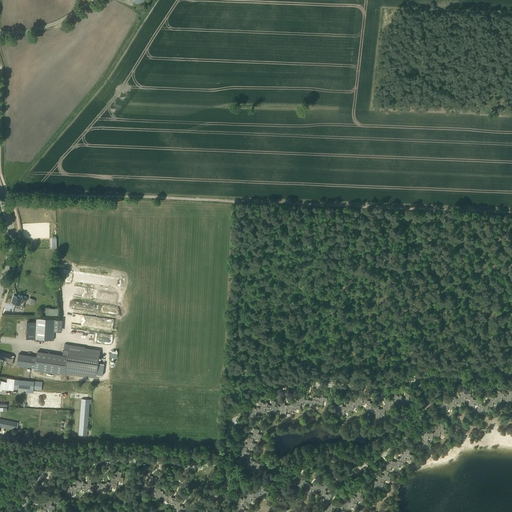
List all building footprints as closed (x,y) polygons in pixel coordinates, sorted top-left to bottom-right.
[(12,302),(15,302),(13,307),(22,309),(23,304),(24,301),(26,301),(27,297),(18,294),(18,296),(13,295),(12,302)] [(58,309),(46,308),(46,315),(58,316),(58,309)] [(36,339),(45,339),(54,339),(54,325),(61,325),(62,319),(46,318),(36,317),(36,322),(27,321),(26,338),(36,339)] [(78,338),(111,343),(111,344),(112,344),(113,335),(111,335),(111,336),(86,333),(86,334),(79,333),(78,338)] [(100,349),(64,344),(62,354),(37,350),(36,356),(18,353),(17,364),(35,367),(34,371),(60,375),(60,373),(65,374),(65,371),(96,376),(96,374),(103,375),(105,360),(99,359),(100,349)] [(0,352),(0,360),(3,362),(4,358),(7,359),(6,363),(11,364),(14,357),(11,356),(12,354),(1,351),(1,353),(0,352)] [(7,378),(7,382),(0,379),(0,389),(1,390),(2,388),(13,389),(13,388),(17,389),(17,387),(33,389),(41,390),(42,382),(7,378)] [(439,403),(438,408),(442,409),(441,411),(444,412),(444,411),(447,412),(448,408),(451,409),(452,406),(455,407),(456,403),(460,404),(461,401),(464,402),(465,398),(469,399),(468,405),(470,405),(470,407),(473,408),(474,404),(478,405),(477,411),(479,411),(479,413),(482,414),(483,410),(486,411),(488,405),(492,406),(493,403),(497,404),(497,401),(501,402),(502,398),(505,399),(505,400),(508,401),(509,398),(511,399),(511,394),(511,395),(511,392),(511,389),(509,389),(508,394),(504,393),(505,391),(502,391),(501,393),(499,392),(499,390),(497,390),(496,393),(498,393),(497,397),(496,396),(493,395),(493,397),(491,396),(488,395),(487,398),(489,398),(488,402),(487,401),(486,405),(485,404),(485,406),(481,405),(482,403),(479,402),(479,399),(476,398),(476,399),(472,398),(473,397),(470,396),(470,393),(467,393),(464,392),(464,391),(461,390),(460,393),(460,395),(459,395),(458,397),(458,398),(455,398),(455,396),(452,395),(451,398),(452,398),(451,400),(450,400),(449,403),(445,402),(444,403),(441,403),(441,404),(439,403)] [(250,413),(249,416),(255,418),(256,414),(259,415),(260,412),(264,413),(265,409),(268,410),(268,412),(271,412),(272,410),(276,411),(277,409),(281,410),(280,414),(282,415),(283,413),(286,414),(286,410),(290,411),(291,410),(294,411),(294,408),(299,409),(301,403),(306,404),(306,402),(310,403),(309,406),(314,407),(315,403),(322,405),(323,400),(326,401),(327,398),(323,396),(323,394),(321,394),(320,397),(315,396),(315,397),(313,396),(312,400),(307,399),(304,399),(305,394),(302,393),(300,398),(297,397),(296,399),(295,399),(294,404),(290,403),(290,405),(288,404),(288,405),(284,404),(283,405),(280,404),(280,406),(278,405),(278,407),(274,406),(276,401),(273,400),(271,405),(267,404),(268,403),(265,402),(265,403),(263,403),(263,402),(260,401),(259,404),(261,405),(260,408),(258,408),(258,407),(256,407),(256,408),(254,408),(254,407),(251,406),(250,409),(252,410),(251,413),(250,413)] [(335,407),(335,411),(339,412),(338,415),(340,416),(341,415),(343,415),(344,411),(348,412),(349,409),(352,410),(353,406),(357,407),(358,404),(361,405),(362,402),(366,403),(365,408),(368,409),(367,412),(369,412),(371,408),(375,409),(374,415),(375,415),(375,416),(379,417),(380,414),(385,415),(385,413),(384,413),(385,409),(389,410),(390,406),(393,407),(394,404),(398,405),(399,401),(402,402),(402,404),(405,405),(406,402),(410,403),(411,399),(408,398),(410,394),(406,393),(405,398),(401,397),(402,395),(399,394),(399,396),(397,395),(397,394),(394,394),(393,397),(394,397),(394,401),(393,400),(390,399),(390,401),(388,400),(388,399),(385,398),(384,402),(386,402),(385,405),(384,405),(383,408),(382,408),(381,409),(378,408),(379,406),(375,406),(376,403),(373,402),(372,403),(369,402),(370,400),(367,399),(367,397),(364,396),(364,397),(361,396),(361,394),(358,393),(357,397),(358,397),(357,399),(356,398),(355,401),(355,402),(352,401),(352,399),(349,398),(348,401),(349,402),(348,404),(347,403),(346,407),(342,405),(341,407),(338,406),(338,408),(335,407)] [(92,401),(82,399),(78,435),(87,436),(92,401)] [(18,422),(0,418),(0,426),(16,430),(18,422)] [(416,440),(415,443),(420,444),(419,447),(424,448),(425,444),(428,444),(429,441),(427,441),(428,438),(432,439),(433,435),(436,436),(436,435),(439,436),(440,433),(443,434),(444,431),(446,431),(446,429),(443,428),(444,424),(440,423),(439,425),(438,425),(437,428),(436,428),(435,432),(433,431),(433,432),(430,432),(430,433),(426,432),(427,430),(423,429),(423,432),(424,432),(423,435),(421,434),(421,437),(422,437),(421,441),(416,440)] [(239,452),(238,455),(241,456),(241,455),(243,456),(243,457),(245,458),(246,458),(245,461),(244,461),(243,464),(251,466),(252,464),(253,464),(253,465),(254,465),(253,469),(251,468),(251,472),(254,473),(254,472),(256,472),(256,473),(258,474),(259,471),(262,472),(263,468),(259,467),(260,464),(254,462),(255,461),(251,460),(252,456),(249,455),(249,453),(246,452),(247,447),(253,448),(253,446),(255,447),(256,443),(252,442),(253,438),(258,439),(259,437),(261,438),(262,435),(258,434),(259,430),(253,428),(252,431),(253,432),(252,435),(251,434),(250,437),(247,437),(246,440),(247,440),(246,444),(245,443),(244,446),(241,446),(240,449),(241,449),(240,453),(239,452)] [(373,479),(373,481),(375,482),(374,487),(377,488),(378,485),(382,486),(384,479),(388,480),(390,476),(387,475),(388,471),(390,472),(391,467),(398,469),(399,464),(402,465),(403,462),(404,462),(405,458),(410,460),(412,455),(409,454),(409,452),(410,450),(406,449),(405,451),(404,450),(403,453),(402,453),(400,457),(399,457),(399,458),(397,458),(396,462),(391,460),(391,461),(389,460),(388,464),(383,463),(382,466),(387,467),(386,470),(385,470),(384,475),(380,474),(380,476),(379,476),(377,480),(373,479)] [(143,473),(142,477),(146,478),(145,486),(149,487),(149,490),(152,490),(151,492),(155,493),(154,496),(156,497),(156,498),(160,499),(161,496),(164,497),(164,499),(168,500),(167,503),(171,504),(171,502),(175,503),(174,507),(177,508),(176,511),(179,511),(185,511),(185,510),(187,511),(188,508),(185,507),(184,507),(182,507),(183,506),(180,505),(180,502),(182,502),(183,499),(180,498),(179,499),(178,498),(178,497),(175,496),(175,498),(171,497),(172,492),(169,491),(168,495),(165,495),(166,493),(163,493),(163,491),(160,490),(160,489),(156,488),(156,487),(155,486),(156,484),(152,483),(153,478),(153,476),(149,475),(151,470),(147,469),(146,474),(143,473)] [(66,491),(65,494),(71,496),(72,492),(76,493),(76,490),(80,491),(81,487),(84,488),(84,490),(87,490),(88,488),(92,489),(93,487),(96,488),(95,492),(99,493),(100,491),(102,492),(103,488),(107,489),(107,488),(110,489),(111,486),(116,487),(117,481),(122,482),(123,477),(120,477),(121,472),(118,471),(117,476),(113,475),(113,477),(112,477),(110,482),(107,481),(106,483),(105,482),(105,483),(100,482),(100,483),(97,483),(96,484),(94,483),(93,484),(91,484),(92,479),(88,478),(87,483),(83,482),(84,480),(81,480),(81,481),(79,481),(79,480),(76,479),(75,482),(77,483),(76,486),(75,486),(75,485),(72,485),(72,486),(70,485),(67,484),(66,487),(68,488),(67,491),(66,491)] [(295,474),(293,480),(296,481),(296,485),(299,485),(298,487),(300,488),(301,484),(305,485),(305,489),(308,490),(307,493),(313,495),(315,488),(319,489),(318,493),(321,494),(320,497),(324,498),(323,502),(324,502),(322,508),(326,509),(325,511),(328,511),(329,511),(331,511),(332,507),(337,508),(336,511),(338,511),(339,511),(342,511),(343,508),(346,509),(346,508),(350,509),(351,506),(355,507),(357,500),(362,501),(363,497),(360,497),(361,492),(358,491),(357,496),(353,495),(352,497),(351,497),(350,501),(346,501),(346,502),(345,502),(344,503),(340,502),(339,504),(334,503),(334,504),(331,503),(330,505),(327,504),(327,503),(326,502),(327,501),(329,502),(330,496),(331,496),(332,493),(329,492),(328,494),(325,493),(325,492),(326,489),(325,489),(325,488),(326,488),(327,484),(324,483),(323,485),(320,484),(320,483),(317,482),(316,485),(313,484),(313,486),(309,485),(310,484),(307,483),(307,482),(305,481),(305,479),(302,479),(302,477),(298,476),(298,475),(295,474)] [(48,480),(43,483),(47,493),(53,490),(48,480)] [(245,511),(246,510),(241,509),(242,504),(246,505),(247,502),(250,503),(251,499),(255,500),(256,497),(259,497),(260,495),(264,496),(264,493),(266,493),(267,491),(263,490),(264,486),(260,485),(260,488),(259,488),(259,490),(256,489),(255,493),(251,492),(251,493),(249,493),(250,492),(246,491),(245,495),(247,495),(246,498),(245,498),(243,497),(242,498),(240,498),(241,497),(237,496),(237,499),(238,500),(237,503),(236,503),(235,507),(238,507),(236,511),(245,511)] [(45,511),(46,509),(52,510),(52,508),(54,509),(55,506),(51,505),(52,501),(46,499),(45,502),(46,502),(45,506),(44,506),(43,509),(40,508),(39,511),(40,511),(45,511)]
